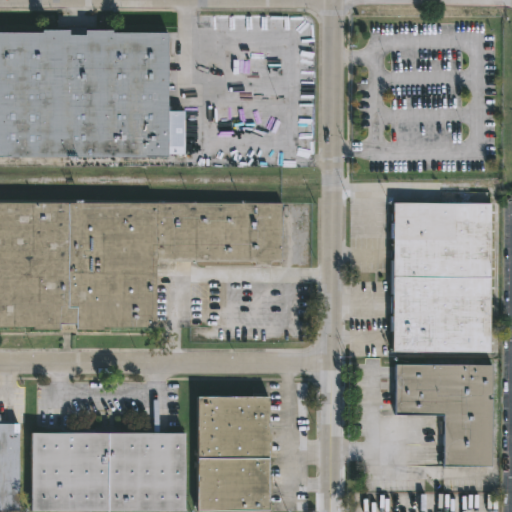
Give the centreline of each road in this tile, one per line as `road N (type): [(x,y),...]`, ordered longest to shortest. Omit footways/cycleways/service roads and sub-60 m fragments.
road 1 (residential): [(335,0),(332,511)]
road 2 (residential): [(0,1),(335,2)]
road 3 (residential): [(0,363),(334,363)]
road 4 (residential): [(335,2),(511,2)]
